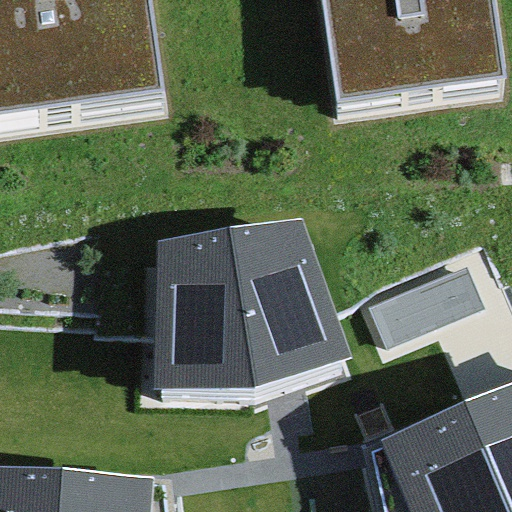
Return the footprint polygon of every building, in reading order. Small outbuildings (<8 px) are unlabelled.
[(146,0),(0,0),(0,139),(163,117),(146,0)] [(491,0),(318,0),(334,122),(504,101),(491,0)] [(160,268),(158,403),(256,402),(274,397),(353,374),(310,246),(160,268)] [(511,511),(511,417),(370,464),(379,511),(511,511)] [(182,511),(181,494),(0,486),(0,511),(182,511)]
